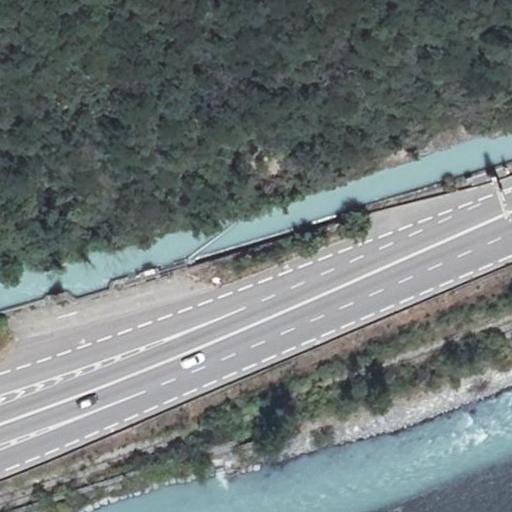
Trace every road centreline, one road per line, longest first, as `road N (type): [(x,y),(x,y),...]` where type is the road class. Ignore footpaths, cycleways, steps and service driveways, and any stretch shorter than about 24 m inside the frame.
road 1 (primary): [(447,239),(0,386)]
road 2 (primary): [(0,461),(88,427),(331,288)]
road 3 (trunk): [(0,424),(331,288)]
road 4 (trunk): [(331,288),(447,239)]
